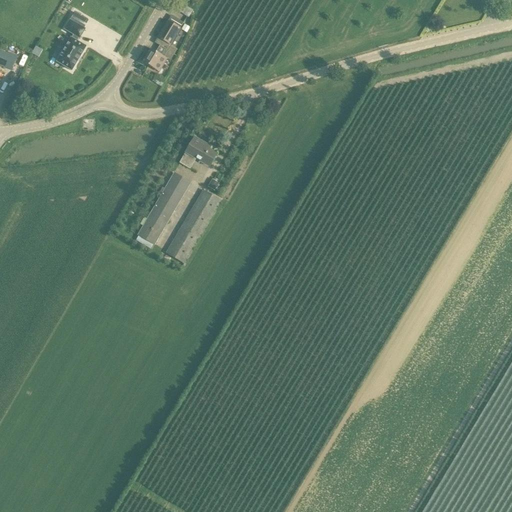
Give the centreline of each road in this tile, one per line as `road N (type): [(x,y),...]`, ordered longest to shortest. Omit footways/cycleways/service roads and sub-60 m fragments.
road 1 (track): [(278,511),(511,124)]
road 2 (unclassified): [(511,22),(217,101),(130,113),(106,99)]
road 3 (track): [(511,340),(410,511)]
